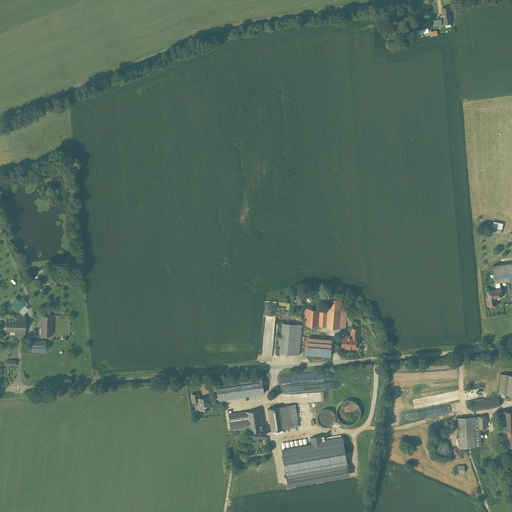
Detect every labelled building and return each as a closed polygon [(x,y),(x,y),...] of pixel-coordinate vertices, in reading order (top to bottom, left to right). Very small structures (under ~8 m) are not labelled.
[(451,23),(449,6),(442,7),(443,18),(444,18),(444,24),(451,23)] [(405,34),(406,37),(429,32),(428,28),(405,34)] [(494,282),(495,282),(499,282),(509,280),(509,281),(511,280),(511,263),(492,266),(494,282)] [(293,290),(298,304),(305,301),(301,287),(293,290)] [(487,290),(488,297),(495,297),(501,296),(500,289),(496,289),(487,290)] [(24,314),(30,307),(17,295),(11,302),(24,314)] [(341,313),(342,298),(328,296),(327,309),(331,309),(331,307),(336,308),(336,312),(341,313)] [(486,297),(487,306),(497,304),(496,300),(495,297),(488,297),(486,297)] [(340,327),(341,313),(336,312),(336,308),(331,307),(331,309),(327,309),(304,307),(303,318),(306,318),(306,324),(340,327)] [(41,314),(41,326),(51,326),(51,314),(41,314)] [(18,318),(6,317),(5,330),(14,331),(14,335),(18,336),(18,318)] [(302,324),(282,323),(280,353),(300,355),(302,324)] [(41,334),(51,334),(51,326),(41,326),(41,334)] [(352,336),(343,336),(342,346),(355,347),(356,338),(356,337),(352,336)] [(329,339),(302,345),(304,353),(331,346),(329,339)] [(511,374),(500,373),(498,393),(511,395),(511,374)] [(262,377),(217,384),(219,399),(264,392),(262,377)] [(305,403),(317,402),(316,394),(313,394),(313,395),(309,396),(309,397),(305,398),(305,403)] [(208,396),(199,398),(198,398),(199,401),(200,405),(198,405),(199,408),(200,408),(200,410),(210,408),(208,396)] [(361,410),(353,397),(337,407),(344,418),(343,418),(348,426),(362,418),(358,412),(361,410)] [(498,397),(471,403),(472,410),(499,405),(498,397)] [(276,406),(266,408),(267,414),(271,430),(272,430),(299,426),(295,403),(276,406)] [(328,407),(325,407),(322,409),(320,410),(319,412),(318,415),(318,417),(319,420),(321,422),(322,424),(325,425),(329,425),(331,424),(333,423),(334,422),(336,419),(336,417),(336,415),(335,412),(334,410),(331,408),(328,407)] [(249,427),(251,437),(264,435),(263,425),(260,410),(230,414),(232,430),(247,427),(249,427)] [(511,410),(503,411),(504,430),(511,429),(511,410)] [(486,415),(477,416),(478,429),(487,428),(486,415)] [(473,416),(458,418),(460,448),(475,447),(473,416)] [(287,468),(347,457),(343,437),(324,441),(322,434),(312,436),(313,443),(283,448),(287,468)] [(433,448),(433,451),(434,454),(436,456),(439,457),(442,458),(446,456),(448,454),(449,450),(448,447),(447,444),(444,442),(441,441),(439,442),(437,443),(434,445),(433,448)]
